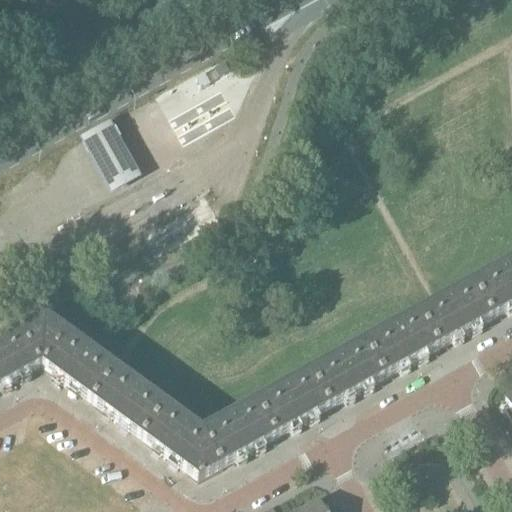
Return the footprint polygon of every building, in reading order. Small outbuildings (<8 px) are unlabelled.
[(223,65),(212,71),(217,79),(227,74),(223,65)] [(202,76),(194,81),(199,92),(208,87),(202,76)] [(110,124),(79,140),(110,199),(141,182),(110,124)] [(490,325),(511,312),(511,265),(470,288),(490,325)] [(470,288),(431,309),(416,318),(436,354),(490,325),(470,288)] [(416,318),(362,347),(382,384),(436,354),(416,318)] [(44,322),(0,345),(0,393),(40,371),(44,322)] [(114,373),(44,322),(40,371),(89,407),(114,373)] [(362,347),(308,377),(328,414),(382,384),(362,347)] [(89,407),(140,445),(165,411),(114,373),(89,407)] [(308,377),(254,407),(274,443),(328,414),(308,377)] [(511,398),(503,403),(511,419),(511,398)] [(254,407),(200,436),(220,473),(274,443),(254,407)] [(200,436),(165,411),(140,445),(197,486),(220,473),(200,436)]
